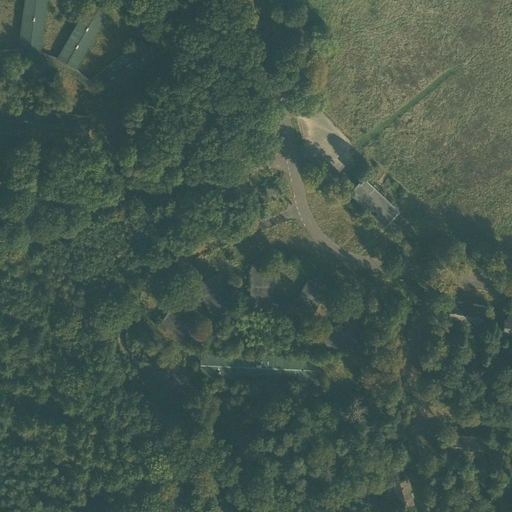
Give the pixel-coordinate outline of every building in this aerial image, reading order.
[(45,0),(24,0),(19,49),(40,51),(45,0)] [(89,1),(57,57),(75,68),(108,12),(89,1)] [(141,40),(89,81),(97,91),(102,97),(154,57),(141,40)] [(57,65),(51,112),(58,113),(64,69),(72,74),(84,85),(92,95),(97,91),(89,81),(75,68),(57,57),(40,51),(19,49),(18,49),(1,50),(0,50),(0,57),(2,57),(3,57),(0,80),(0,105),(3,106),(10,56),(18,56),(39,58),(54,63),(57,65)] [(0,105),(0,131),(34,135),(33,139),(44,141),(44,137),(73,141),(74,134),(86,136),(85,142),(86,142),(90,117),(58,113),(51,112),(3,106),(0,105)] [(398,210),(364,177),(354,188),(357,191),(353,196),(369,211),(373,207),(379,212),(374,216),(384,225),(398,210)] [(273,268),(253,267),(251,301),(272,302),(273,268)] [(232,307),(216,275),(197,284),(213,316),(232,307)] [(326,290),(309,279),(290,309),(308,320),(326,290)] [(308,320),(290,309),(272,302),(251,301),(232,307),(213,316),(213,317),(199,329),(190,341),(195,344),(204,333),(216,322),(229,315),(241,341),(240,352),(247,352),(248,339),(235,312),(250,308),(271,309),(287,315),(292,318),(290,354),(297,355),(299,322),(304,326),(316,338),(324,353),(330,350),(321,335),(308,320)] [(461,302),(451,301),(448,317),(465,320),(467,306),(461,305),(461,302)] [(484,306),(472,304),(472,306),(467,306),(465,320),(481,322),(484,306)] [(199,329),(170,308),(157,326),(186,347),(190,341),(199,329)] [(411,312),(397,310),(386,374),(400,376),(411,312)] [(511,314),(508,313),(507,320),(504,320),(503,330),(511,331),(511,314)] [(352,317),(321,335),(330,350),(332,353),(362,335),(352,317)] [(240,352),(201,350),(200,376),(301,381),(300,389),(315,390),(317,356),(297,355),(290,354),(247,352),(240,352)] [(462,434),(451,432),(449,450),(466,453),(468,437),(461,436),(462,434)] [(485,437),(474,436),(473,438),(468,437),(466,453),(483,455),(485,437)] [(408,463),(394,467),(398,480),(407,478),(405,471),(410,470),(408,463)] [(398,480),(393,481),(395,487),(392,488),(395,496),(397,495),(400,506),(413,502),(409,487),(411,486),(408,477),(398,480)]
